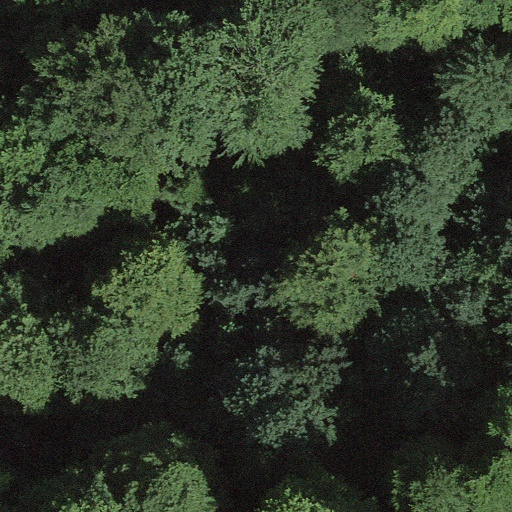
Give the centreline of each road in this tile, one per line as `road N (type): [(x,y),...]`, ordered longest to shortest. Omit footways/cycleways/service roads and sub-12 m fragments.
road 1 (track): [(511,4),(0,195)]
road 2 (track): [(232,511),(511,407)]
